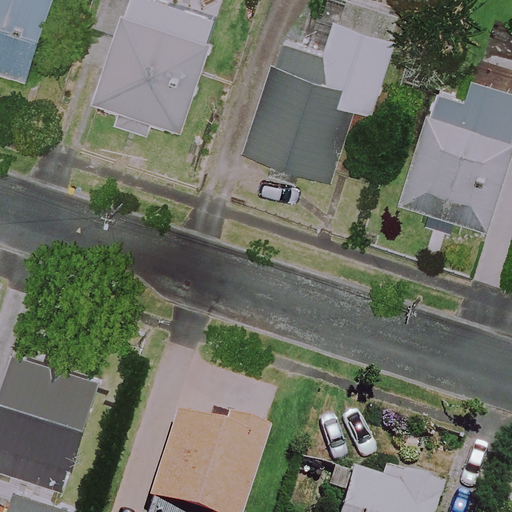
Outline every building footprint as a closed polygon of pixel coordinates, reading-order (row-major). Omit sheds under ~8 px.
[(0,0),(0,77),(1,73),(29,82),(53,0),(0,0)] [(119,122),(156,134),(160,121),(182,128),(218,16),(167,0),(133,0),(101,102),(123,109),(119,122)] [(407,13),(367,0),(346,0),(330,51),(288,37),(250,148),(331,176),(354,107),(373,113),(407,13)] [(458,226),(460,217),(492,227),(511,158),(511,90),(475,80),(469,102),(435,92),(403,201),(430,208),(427,217),(458,226)] [(106,370),(17,348),(0,417),(0,469),(77,488),(83,461),(106,370)] [(224,429),(178,415),(146,511),(243,511),(269,431),(228,418),(224,429)] [(386,471),(381,483),(355,474),(340,511),(434,511),(442,492),(386,471)] [(74,511),(76,509),(21,492),(14,511),(74,511)] [(511,511),(490,503),(486,511),(511,511)]
